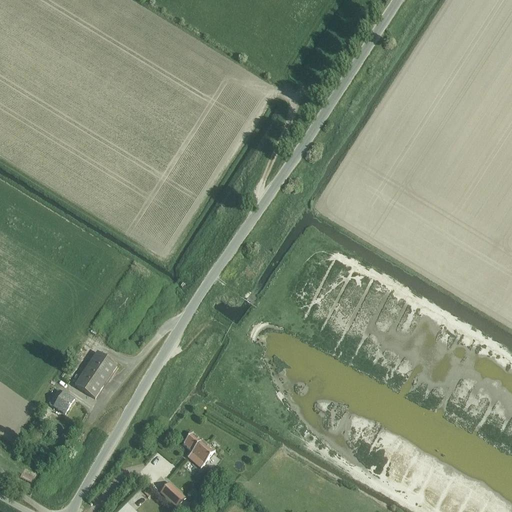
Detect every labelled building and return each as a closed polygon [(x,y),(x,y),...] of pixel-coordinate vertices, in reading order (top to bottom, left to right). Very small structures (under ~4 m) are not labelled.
[(91,330),(88,336),(96,339),(98,333),(91,330)] [(74,387),(94,400),(116,368),(96,354),(74,387)] [(53,400),(49,406),(64,416),(74,401),(58,391),(52,400),(53,400)] [(187,459),(200,470),(215,453),(202,442),(201,443),(192,435),(183,446),(192,453),(187,459)] [(68,446),(74,449),(78,443),(73,439),(68,446)] [(164,464),(168,469),(176,464),(172,458),(164,464)] [(160,493),(177,509),(185,500),(168,484),(160,493)]
